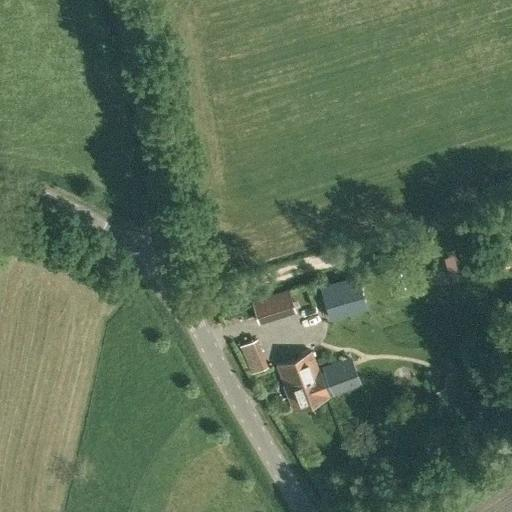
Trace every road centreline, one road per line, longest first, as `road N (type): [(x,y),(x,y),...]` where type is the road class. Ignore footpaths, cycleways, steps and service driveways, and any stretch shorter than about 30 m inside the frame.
road 1 (tertiary): [(177,283),(148,83),(127,0)]
road 2 (tertiary): [(306,511),(177,283)]
road 3 (tertiary): [(0,190),(80,211),(177,283)]
